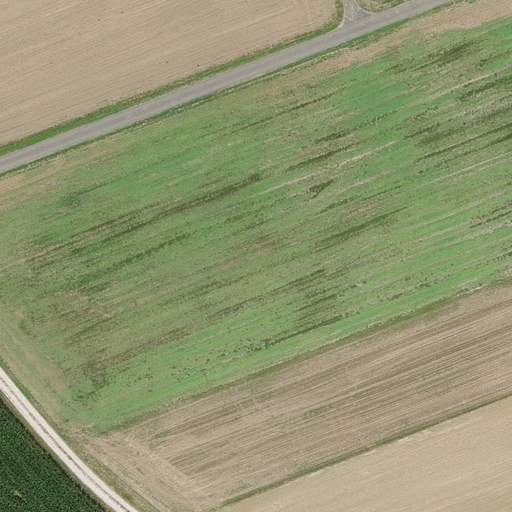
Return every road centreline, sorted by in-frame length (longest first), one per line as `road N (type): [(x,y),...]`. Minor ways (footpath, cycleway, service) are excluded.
road 1 (unclassified): [(0,164),(423,0)]
road 2 (track): [(0,382),(68,464),(123,511)]
